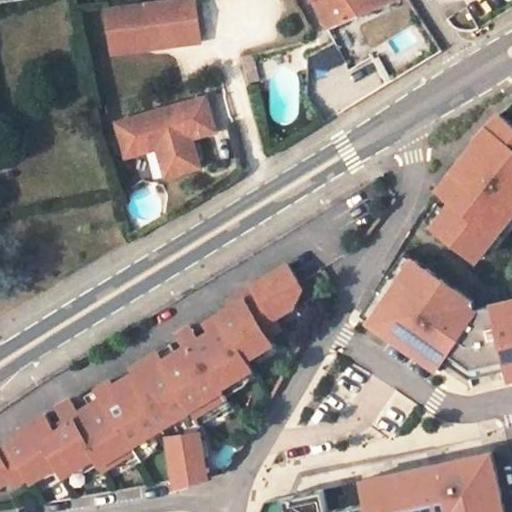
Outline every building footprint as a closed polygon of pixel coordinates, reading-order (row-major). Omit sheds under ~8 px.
[(0,0),(0,9),(53,0),(0,0)] [(198,0),(188,0),(110,12),(117,52),(156,46),(157,51),(206,44),(198,0)] [(311,10),(323,34),(371,12),(364,0),(308,0),(310,3),(313,2),(315,7),(311,10)] [(364,0),(371,12),(372,14),(407,0),(364,0)] [(393,81),(378,54),(350,69),(335,40),(306,55),(336,111),(393,81)] [(280,48),(283,64),(298,61),(295,45),(280,48)] [(246,83),(260,79),(253,54),(240,57),(246,83)] [(210,169),(201,142),(199,135),(208,133),(210,139),(227,135),(216,100),(124,128),(135,162),(164,152),(174,181),(210,169)] [(511,224),(511,153),(484,131),(432,199),(446,210),(428,233),(476,270),(511,224)] [(199,135),(201,142),(210,139),(208,133),(199,135)] [(102,464),(192,410),(195,415),(227,396),(222,387),(253,368),(248,359),(274,343),(269,335),(281,328),(275,318),(293,305),(303,288),(288,263),(229,298),(233,304),(206,320),(215,335),(178,357),(171,344),(161,351),(159,348),(132,364),(137,373),(114,387),(109,378),(95,387),(100,395),(80,408),(72,395),(56,404),(64,418),(53,424),(48,414),(22,428),(25,433),(0,448),(0,485),(14,477),(18,484),(31,476),(34,480),(60,464),(66,475),(98,455),(102,464)] [(472,305),(408,263),(370,321),(442,366),(475,316),(467,311),(472,305)] [(511,302),(493,306),(507,383),(511,382),(511,302)] [(201,431),(169,435),(178,487),(182,486),(209,478),(205,455),(201,431)] [(323,511),(320,497),(278,506),(279,511),(499,511),(489,461),(457,468),(459,474),(437,479),(435,472),(359,489),(363,511),(357,511),(323,511)]
